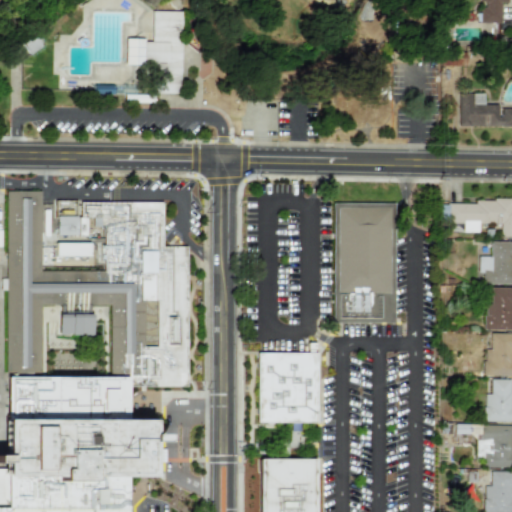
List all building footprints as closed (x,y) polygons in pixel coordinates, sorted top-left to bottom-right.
[(478,22),(499,22),(499,2),(509,2),(509,0),(479,0),(479,4),(478,4),(478,22)] [(483,93),(458,92),(457,125),(511,126),(511,105),(482,105),(483,93)] [(445,203),(445,223),(461,223),(461,232),(476,232),(476,223),(499,223),(499,236),(511,236),(511,199),(474,199),(474,204),(445,203)] [(0,511),(125,511),(125,477),(148,477),(148,463),(165,462),(164,448),(160,447),(160,432),(149,433),(149,418),(129,419),(125,416),(126,412),(126,409),(126,386),(185,385),(185,248),(162,247),(161,202),(51,204),(50,275),(117,273),(116,298),(136,297),(136,302),(155,302),(155,347),(126,349),(124,377),(5,378),(5,419),(0,419),(0,511)] [(392,322),(392,204),(331,203),(330,322),(392,322)] [(511,284),(511,259),(511,241),(488,241),(488,257),(478,256),(477,283),(511,284)] [(482,329),(511,330),(511,304),(511,287),(489,287),(489,304),(483,303),(482,329)] [(90,335),(91,313),(57,312),(56,334),(90,335)] [(511,332),(482,333),(483,376),(511,375),(511,350),(511,349),(511,332)] [(256,353),(316,353),(316,423),(256,423),(256,353)] [(511,421),(511,407),(509,407),(510,379),(489,379),(489,393),(482,393),(482,421),(511,421)] [(481,468),(511,467),(511,466),(511,425),(480,425),(481,468)] [(258,511),(258,460),(317,460),(317,511),(258,511)] [(511,471),(489,471),(489,485),(482,485),(481,511),(511,511),(511,499),(509,499),(510,488),(511,487),(511,471)]
